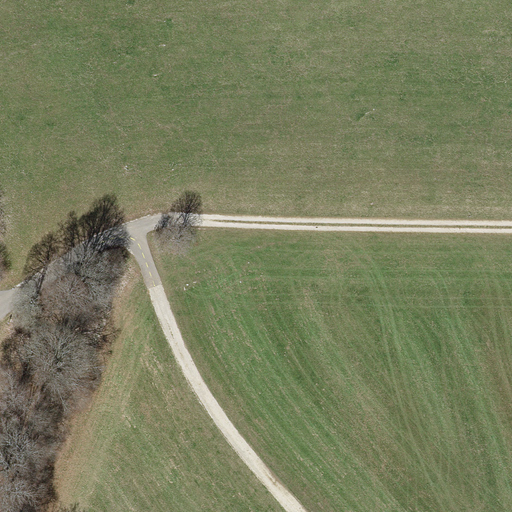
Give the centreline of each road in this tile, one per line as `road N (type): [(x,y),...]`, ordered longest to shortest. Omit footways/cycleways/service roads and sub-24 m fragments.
road 1 (track): [(138,234),(206,224),(511,231)]
road 2 (track): [(138,234),(180,366),(292,511)]
road 3 (track): [(0,299),(138,234)]
